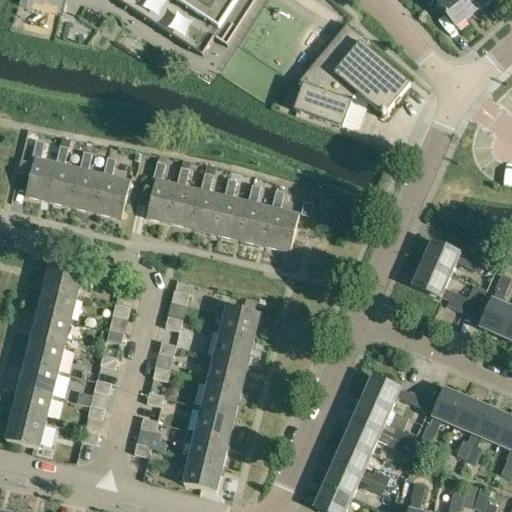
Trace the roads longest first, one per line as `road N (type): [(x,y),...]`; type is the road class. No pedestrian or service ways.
road 1 (residential): [(0,234),(140,265),(148,278),(151,305),(107,488)]
road 2 (residential): [(359,319),(458,91)]
road 3 (residential): [(268,511),(359,319)]
road 4 (residential): [(511,383),(359,319)]
road 5 (residential): [(458,91),(369,0)]
